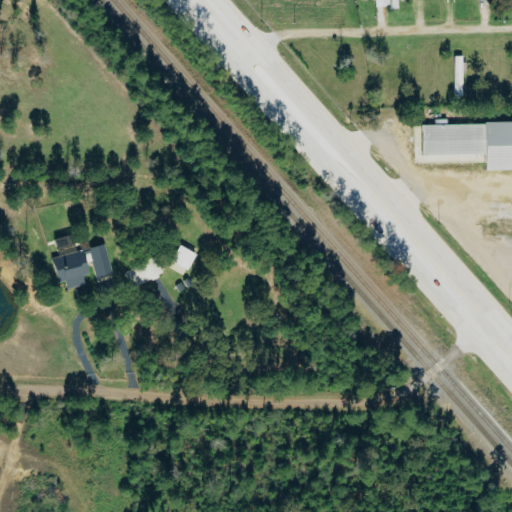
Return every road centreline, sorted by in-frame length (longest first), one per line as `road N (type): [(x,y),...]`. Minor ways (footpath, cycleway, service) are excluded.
road 1 (residential): [(479,335),(381,406),(0,395)]
road 2 (primary): [(511,372),(380,206),(181,0)]
